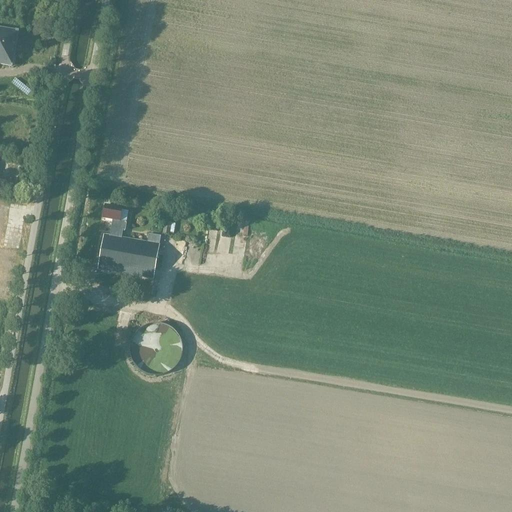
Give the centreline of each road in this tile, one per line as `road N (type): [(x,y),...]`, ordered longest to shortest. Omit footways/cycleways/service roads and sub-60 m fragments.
road 1 (unclassified): [(15,511),(91,75)]
road 2 (unclassified): [(61,70),(0,411)]
